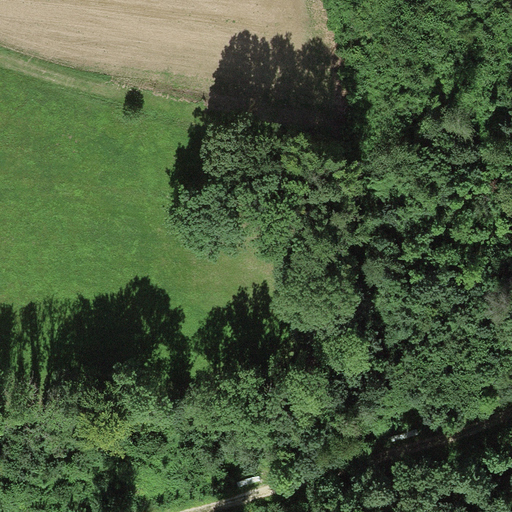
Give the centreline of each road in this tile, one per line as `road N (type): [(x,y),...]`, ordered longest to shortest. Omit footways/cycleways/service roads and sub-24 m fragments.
road 1 (track): [(511,412),(396,457),(199,511)]
road 2 (track): [(0,56),(166,111)]
